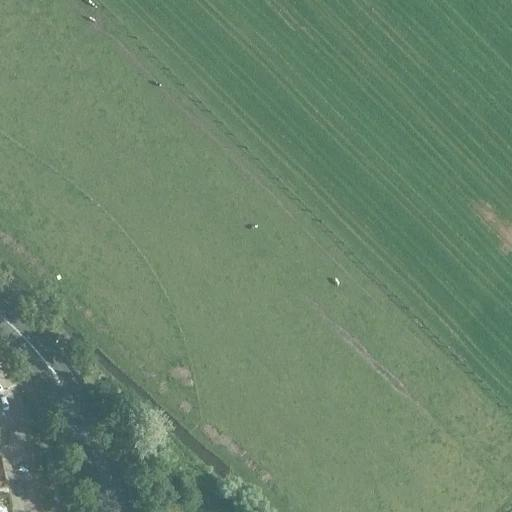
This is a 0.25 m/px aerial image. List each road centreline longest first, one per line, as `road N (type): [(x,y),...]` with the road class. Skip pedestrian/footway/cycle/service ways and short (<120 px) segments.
road 1 (primary): [(116,511),(64,387),(0,314)]
road 2 (residential): [(0,375),(35,511)]
